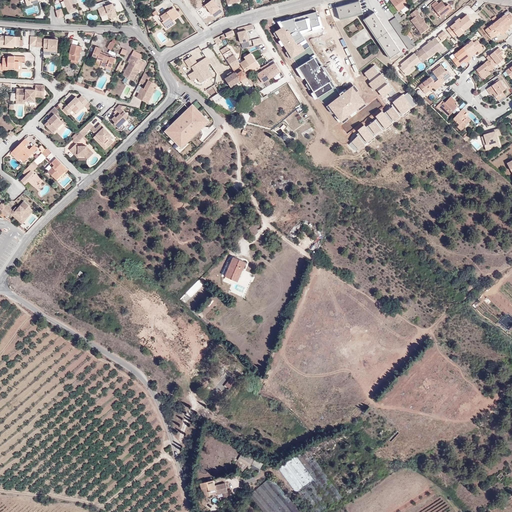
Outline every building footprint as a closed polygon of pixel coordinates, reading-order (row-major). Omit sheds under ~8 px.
[(76,10),(71,0),(64,0),(68,11),(69,12),(76,10)] [(222,9),(215,0),(211,0),(203,6),(206,10),(207,9),(212,16),(222,9)] [(350,3),(343,5),(336,7),(340,19),(363,13),(359,0),(352,2),(353,4),(350,4),(350,3)] [(407,5),(408,4),(404,0),(391,0),(399,11),(401,10),(404,13),(409,9),(407,5)] [(113,4),(106,6),(104,1),(92,6),(92,8),(93,10),(93,11),(98,9),(101,16),(108,14),(109,19),(117,17),(113,4)] [(432,5),(441,17),(452,8),(448,4),(446,6),(442,1),(441,1),(439,3),(437,2),(437,1),(432,5)] [(173,20),(179,15),(173,7),(161,16),(164,21),(162,22),(167,28),(175,23),(173,20)] [(419,14),(420,13),(416,9),(411,13),(414,17),(411,20),(422,34),(430,28),(419,14)] [(379,21),(378,19),(379,18),(375,12),(363,19),(390,58),(401,51),(396,44),(396,45),(394,43),(395,43),(380,20),(379,21)] [(401,17),(398,12),(394,14),(396,17),(399,23),(407,17),(405,14),(401,17)] [(505,14),(496,21),(505,32),(509,28),(507,25),(509,24),(510,25),(511,23),(511,16),(510,14),(507,16),(505,14)] [(447,29),(453,37),(457,34),(462,30),(463,31),(473,23),(467,15),(461,19),(459,17),(455,21),(456,22),(447,29)] [(396,17),(390,21),(410,50),(414,46),(415,45),(410,38),(405,31),(399,23),(396,17)] [(499,32),(502,34),(505,32),(496,21),(485,30),(492,38),(496,35),(494,32),(497,29),(499,32)] [(239,32),(238,33),(241,43),(249,40),(247,31),(254,28),(252,24),(241,27),(238,28),(239,32)] [(439,35),(443,40),(448,36),(444,31),(439,35)] [(0,46),(5,47),(5,45),(14,45),(20,46),(20,37),(0,35),(0,46)] [(58,49),(58,48),(58,39),(41,38),(41,37),(37,37),(36,45),(36,47),(43,47),(43,49),(45,48),(58,49)] [(72,48),(72,46),(73,44),(74,40),(74,39),(67,37),(65,47),(65,48),(72,50),(71,53),(74,54),(73,60),(79,61),(80,57),(82,51),(83,49),(80,48),(80,46),(78,46),(77,45),(76,49),(72,48)] [(430,57),(438,51),(443,46),(436,37),(422,48),(425,51),(430,57)] [(474,43),(472,40),(463,47),(471,57),(475,54),(473,52),(475,51),(476,52),(482,47),(477,40),(474,43)] [(221,50),(224,54),(230,50),(227,46),(221,50)] [(102,63),(101,65),(107,68),(107,66),(112,68),(115,58),(110,56),(110,57),(100,53),(102,49),(96,47),(92,56),(98,58),(97,60),(102,63)] [(472,58),(471,57),(463,47),(454,54),(456,56),(452,59),(458,66),(464,61),(463,60),(465,58),(467,61),(472,58)] [(502,51),(499,47),(488,56),(486,57),(488,60),(494,67),(495,66),(498,64),(503,59),(504,58),(501,55),(500,56),(498,54),(502,51)] [(224,54),(231,65),(238,60),(231,49),(230,50),(224,54)] [(404,61),(406,63),(402,66),(400,67),(406,75),(412,70),(410,67),(413,65),(414,66),(420,60),(414,53),(404,61)] [(130,59),(132,60),(130,63),(124,75),(134,80),(143,62),(132,56),(130,59)] [(0,70),(8,71),(8,69),(8,67),(14,67),(14,70),(19,70),(19,62),(25,62),(25,57),(9,57),(9,59),(3,59),(3,63),(0,63),(0,70)] [(240,63),(246,71),(250,69),(251,71),(254,69),(255,69),(251,64),(250,65),(246,59),(240,63)] [(480,67),(479,67),(476,69),(477,70),(483,77),(484,79),(491,73),(489,71),(494,67),(488,60),(481,65),(482,67),(481,68),(480,67)] [(229,76),(225,79),(231,87),(241,80),(244,84),(249,81),(249,80),(247,77),(248,76),(248,75),(246,71),(240,63),(233,68),(235,72),(233,74),(232,72),(228,74),(229,76)] [(268,63),(264,65),(272,77),(281,71),(275,63),(270,66),(268,63)] [(441,64),(432,71),(437,77),(439,75),(444,81),(452,75),(448,70),(446,71),(441,64)] [(257,74),(258,76),(262,82),(263,83),(272,77),(264,65),(261,68),(263,71),(257,74)] [(153,87),(152,86),(154,82),(149,79),(150,78),(144,75),(140,82),(146,85),(145,88),(141,93),(139,92),(137,96),(147,102),(150,98),(148,97),(153,87)] [(433,87),(435,90),(439,87),(434,82),(432,79),(430,77),(419,85),(425,93),(430,90),(428,88),(431,85),(433,87)] [(439,79),(438,79),(434,82),(439,87),(443,84),(442,83),(439,79)] [(500,80),(487,89),(489,93),(493,90),(495,92),(493,93),(496,97),(503,92),(502,91),(506,88),(500,80)] [(43,97),(44,86),(43,85),(35,85),(35,89),(16,88),(15,101),(27,102),(28,100),(34,100),(34,96),(43,97)] [(148,102),(156,88),(153,87),(148,97),(150,98),(147,102),(148,102)] [(224,90),(212,97),(214,101),(217,102),(227,95),(224,90)] [(498,100),(505,95),(503,92),(496,97),(498,100)] [(453,105),(451,103),(455,100),(451,96),(445,103),(444,102),(442,104),(440,105),(439,107),(448,116),(457,107),(455,104),(453,105)] [(88,106),(90,104),(83,97),(80,101),(78,103),(75,100),(69,106),(66,110),(71,114),(74,111),(76,113),(84,105),(86,108),(88,106)] [(76,113),(78,115),(86,108),(84,105),(76,113)] [(119,106),(118,107),(115,109),(117,112),(109,119),(118,128),(122,125),(120,122),(125,118),(128,116),(123,111),(120,108),(119,106)] [(193,106),(165,132),(182,149),(210,123),(193,106)] [(59,112),(54,107),(48,113),(52,117),(51,118),(48,121),(49,122),(45,126),(55,136),(59,132),(57,130),(60,126),(59,125),(63,122),(56,115),(59,112)] [(466,111),(463,108),(453,118),(459,124),(457,126),(461,130),(470,120),(467,117),(465,119),(462,116),(464,114),(466,111)] [(59,132),(66,126),(63,122),(59,125),(60,126),(57,130),(59,132)] [(89,123),(79,132),(80,133),(83,136),(84,137),(88,133),(87,132),(90,129),(93,126),(89,123)] [(112,136),(101,124),(95,129),(93,132),(96,135),(108,147),(113,142),(110,138),(112,136)] [(500,145),(495,129),(490,131),(492,135),(489,136),(489,134),(484,136),(487,144),(482,146),(483,150),(486,149),(486,150),(500,145)] [(284,139),(288,136),(283,131),(279,135),(284,139)] [(83,136),(80,133),(73,139),(76,142),(83,136)] [(93,138),(105,150),(108,147),(96,135),(93,138)] [(20,158),(23,162),(33,153),(30,150),(27,152),(23,147),(28,143),(24,139),(11,153),(14,156),(15,155),(19,159),(20,158)] [(74,152),(72,153),(76,157),(77,155),(87,156),(89,158),(93,153),(86,146),(78,146),(76,144),(71,149),(74,152)] [(46,158),(51,153),(47,148),(42,153),(46,158)] [(55,179),(64,169),(66,167),(51,153),(46,158),(52,164),(54,166),(53,168),(49,172),(55,179)] [(39,178),(33,171),(36,168),(31,163),(22,172),(26,175),(21,180),(24,184),(28,181),(31,184),(33,186),(37,183),(36,182),(39,178)] [(56,180),(65,171),(64,169),(55,179),(56,180)] [(29,204),(23,200),(17,206),(16,208),(25,216),(28,212),(29,214),(33,210),(28,205),(29,204)] [(13,209),(12,210),(6,205),(0,211),(0,212),(6,217),(9,213),(14,217),(18,213),(23,218),(25,216),(16,208),(14,210),(13,209)] [(14,217),(21,223),(24,219),(23,218),(18,213),(14,217)] [(225,276),(237,281),(246,262),(233,257),(230,263),(228,262),(223,273),(226,274),(225,276)] [(190,297),(202,284),(198,280),(187,292),(186,293),(190,297)] [(190,297),(186,293),(180,299),(184,303),(190,297)] [(225,385),(230,389),(236,381),(231,377),(225,385)] [(337,445),(333,441),(329,444),(329,445),(333,449),(337,445)] [(244,450),(239,457),(252,464),(256,457),(244,450)] [(279,467),(311,511),(321,511),(342,497),(308,451),(301,456),(299,452),(279,467)] [(260,469),(264,462),(256,457),(252,464),(260,469)] [(249,495),(263,511),(300,511),(271,477),(249,495)] [(217,492),(217,494),(223,492),(228,491),(226,483),(215,486),(214,480),(200,483),(202,490),(203,490),(205,496),(210,495),(210,494),(217,492)]
